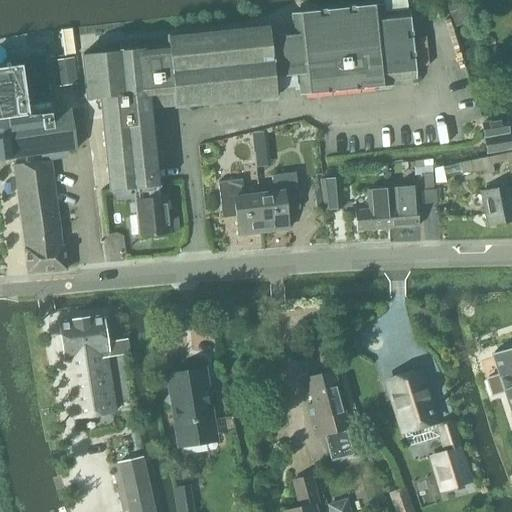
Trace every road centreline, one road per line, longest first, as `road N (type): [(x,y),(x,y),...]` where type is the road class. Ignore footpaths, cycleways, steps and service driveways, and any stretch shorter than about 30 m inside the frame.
road 1 (tertiary): [(0,284),(511,255)]
road 2 (unknown): [(198,272),(190,136),(214,124),(299,114),(423,114),(434,109),(445,74)]
